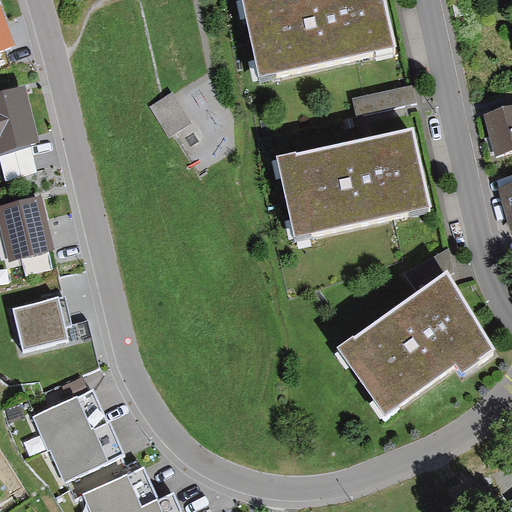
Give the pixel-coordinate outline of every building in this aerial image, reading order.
[(260,88),(397,59),(383,0),(273,0),(242,7),(260,88)] [(17,52),(0,6),(0,57),(6,56),(17,52)] [(0,72),(11,69),(6,56),(0,57),(0,72)] [(413,88),(352,101),(356,119),(417,106),(413,88)] [(0,158),(40,149),(26,91),(0,97),(0,158)] [(169,140),(192,126),(173,94),(150,108),(169,140)] [(511,110),(484,119),(496,161),(511,156),(511,110)] [(295,248),(433,218),(415,137),(277,167),(295,248)] [(511,188),(498,192),(511,239),(511,188)] [(43,201),(0,210),(0,226),(9,267),(55,256),(43,201)] [(449,251),(405,276),(421,300),(447,281),(456,274),(449,251)] [(421,300),(337,360),(385,426),(456,377),(464,387),(482,374),(480,372),(497,360),(447,281),(421,300)] [(66,301),(13,314),(23,357),(70,346),(66,331),(72,330),(66,301)] [(108,427),(94,394),(33,420),(48,455),(51,454),(65,487),(126,461),(111,426),(108,427)] [(159,504),(145,473),(84,500),(89,511),(181,511),(175,497),(159,504)]
